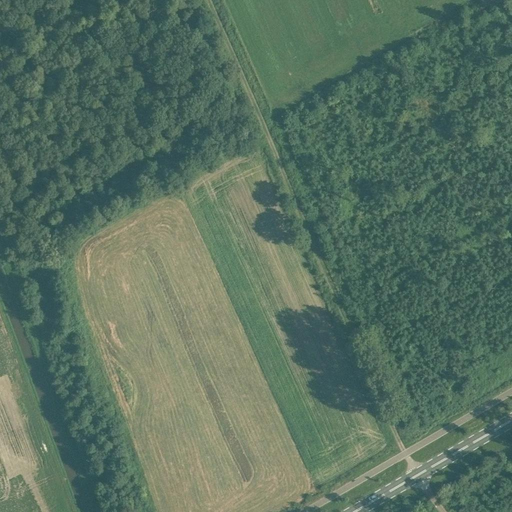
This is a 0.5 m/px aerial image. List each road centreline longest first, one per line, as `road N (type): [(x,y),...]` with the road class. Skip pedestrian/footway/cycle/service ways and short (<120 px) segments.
road 1 (track): [(405,452),(208,0)]
road 2 (primary): [(353,511),(511,419)]
